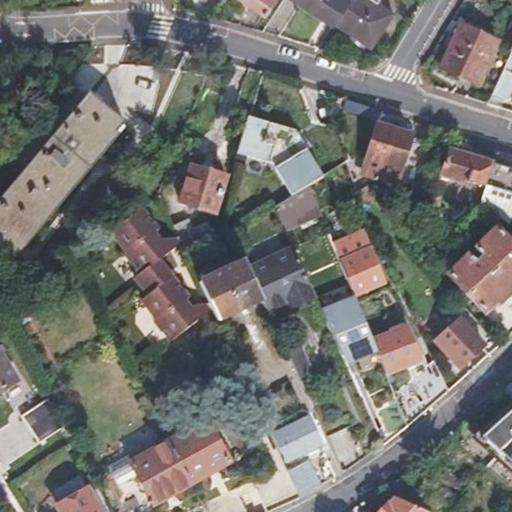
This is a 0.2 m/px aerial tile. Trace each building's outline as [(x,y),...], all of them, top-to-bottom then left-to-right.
[(273,0),(242,0),(263,14),(273,0)] [(346,0),(301,0),(335,23),(349,1),(346,0)] [(349,0),(349,1),(335,23),(373,47),(395,12),(379,2),(380,0),(349,0)] [(461,24),(441,68),(478,85),(498,42),(461,24)] [(511,51),(492,95),(507,102),(511,92),(511,51)] [(88,94),(0,197),(0,252),(7,258),(13,251),(17,254),(27,244),(23,239),(84,168),(87,170),(125,126),(88,94)] [(270,124),(247,117),(232,163),(243,167),(247,158),(278,168),(294,193),(308,184),(308,185),(346,164),(351,161),(339,128),(316,126),(294,137),(269,128),(270,124)] [(377,126),(362,172),(396,184),(412,137),(377,126)] [(509,227),(511,218),(511,169),(493,163),(495,158),(466,148),(464,153),(451,149),(442,176),(469,185),(471,181),(487,187),(479,213),(480,213),(502,220),(509,227)] [(351,180),(346,164),(308,185),(315,201),(351,180)] [(180,178),(176,189),(181,191),(177,203),(208,217),(225,181),(192,166),(186,180),(180,178)] [(315,201),(308,185),(308,184),(294,193),(274,206),(285,229),(320,213),(315,201)] [(152,232),(142,209),(100,240),(107,253),(104,254),(114,277),(109,279),(119,299),(111,304),(123,326),(120,327),(132,349),(176,326),(211,308),(209,304),(170,313),(167,305),(177,300),(157,257),(182,246),(179,240),(151,242),(147,235),(152,232)] [(179,240),(182,246),(189,260),(216,243),(207,229),(195,234),(189,223),(175,230),(179,240)] [(511,245),(498,230),(448,276),(487,319),(480,325),(500,346),(511,333),(511,245)] [(305,299),(314,295),(307,278),(302,266),(293,247),(268,259),(248,268),(252,278),(263,301),(266,309),(288,300),(290,306),(305,299)] [(368,250),(339,261),(352,295),(381,284),(368,250)] [(308,265),(324,306),(352,295),(339,261),(324,267),(322,261),(308,265)] [(211,308),(217,321),(263,301),(252,278),(248,268),(245,262),(199,283),(209,304),(211,308)] [(488,357),(500,346),(480,325),(471,334),(458,320),(433,341),(458,369),(481,349),(488,357)] [(403,327),(370,340),(384,374),(417,361),(403,327)] [(287,355),(298,380),(311,374),(298,346),(293,349),(285,352),(287,355)] [(0,351),(0,390),(18,379),(0,351)] [(447,393),(433,364),(393,396),(395,402),(405,427),(447,393)] [(43,399),(21,411),(37,439),(59,426),(43,399)] [(318,425),(327,445),(359,431),(345,399),(340,401),(313,414),(318,425)] [(386,442),(405,427),(395,402),(374,411),(386,442)] [(511,479),(478,441),(511,410),(511,402),(469,441),(511,488),(511,479)] [(511,410),(478,441),(511,479),(511,410)] [(285,463),(319,447),(306,417),(273,434),(285,463)] [(210,419),(171,441),(192,485),(231,463),(210,419)] [(192,485),(171,441),(133,460),(131,461),(137,473),(153,504),(192,485)] [(131,461),(133,460),(129,453),(108,464),(118,483),(137,473),(131,461)] [(298,499),(332,480),(322,456),(286,472),(298,499)] [(269,511),(298,499),(286,472),(254,486),(265,511),(269,511)] [(54,490),(61,504),(87,489),(80,476),(54,490)] [(95,485),(87,489),(99,511),(109,511),(110,511),(95,485)] [(99,511),(87,489),(61,504),(65,510),(65,511),(99,511)] [(244,511),(236,495),(204,509),(205,510),(205,511),(244,511)]
